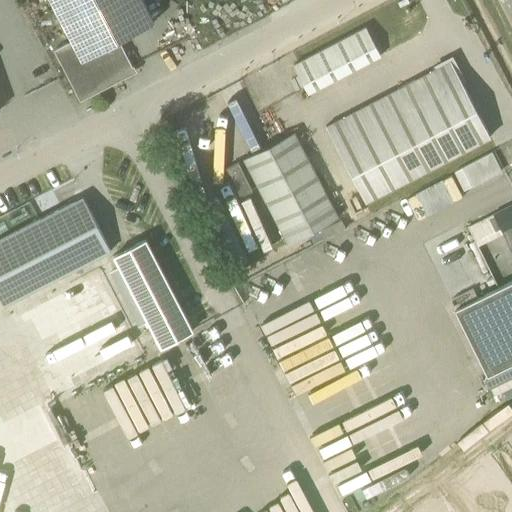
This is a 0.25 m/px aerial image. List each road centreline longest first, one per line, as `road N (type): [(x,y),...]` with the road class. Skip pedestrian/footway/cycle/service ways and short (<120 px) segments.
road 1 (unclassified): [(128,112),(345,0)]
road 2 (unclassified): [(128,112),(228,314)]
road 3 (unclassified): [(0,178),(128,112)]
